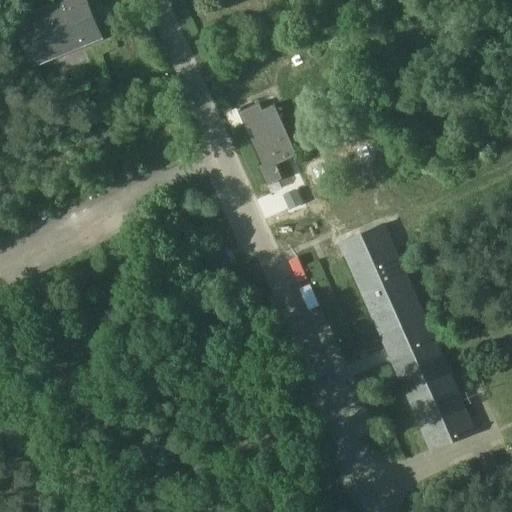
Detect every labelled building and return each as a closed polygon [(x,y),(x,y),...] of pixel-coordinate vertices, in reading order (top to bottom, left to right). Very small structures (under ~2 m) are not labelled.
[(82,47),(101,39),(85,0),(68,0),(15,22),(33,67),(52,59),(50,54),(80,42),(82,47)] [(276,166),(297,156),(274,105),(252,115),(249,108),(233,115),(237,124),(242,122),(261,165),(258,167),(267,187),(282,180),(276,166)] [(340,244),(431,450),(475,431),(384,225),(340,244)] [(198,261),(205,276),(232,264),(226,249),(198,261)] [(478,460),(488,484),(500,479),(490,455),(478,460)]
